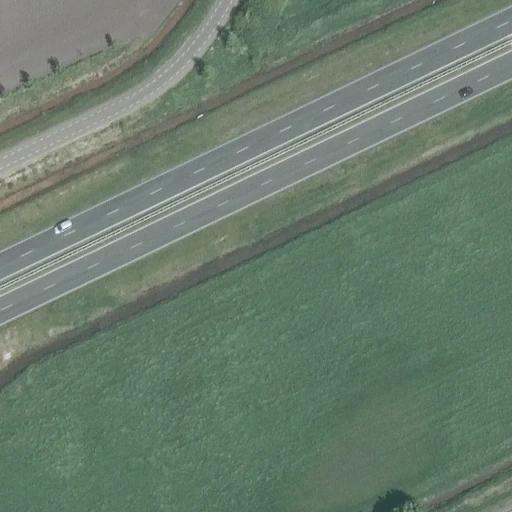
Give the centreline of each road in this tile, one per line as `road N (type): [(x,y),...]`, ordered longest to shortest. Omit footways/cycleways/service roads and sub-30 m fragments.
road 1 (trunk): [(0,310),(511,64)]
road 2 (trunk): [(511,20),(0,266)]
road 3 (tertiary): [(0,168),(160,85),(222,0)]
